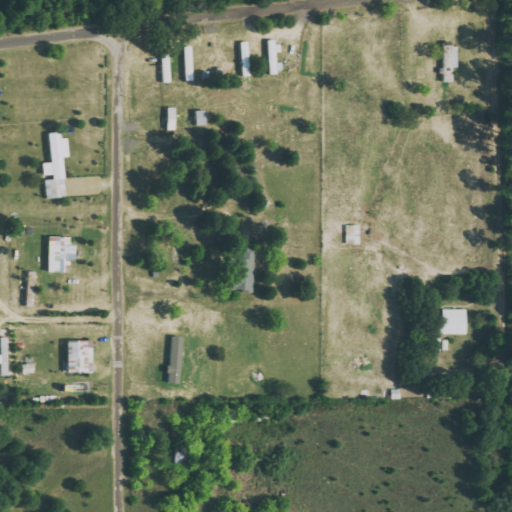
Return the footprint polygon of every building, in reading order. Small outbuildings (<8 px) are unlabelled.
[(66,197),(62,157),(69,157),(67,137),(60,138),(60,131),(48,132),(50,162),(42,163),(43,177),(45,177),(46,199),(66,197)] [(47,271),(66,272),(66,259),(75,260),(75,244),(69,244),(69,236),(48,236),(47,271)] [(254,248),(243,248),(243,254),(232,254),(231,291),(253,291),(254,248)] [(466,334),(466,309),(443,309),(442,334),(466,334)] [(168,383),(180,383),(181,336),(170,336),(168,383)] [(92,372),(92,340),(67,340),(67,372),(92,372)]
